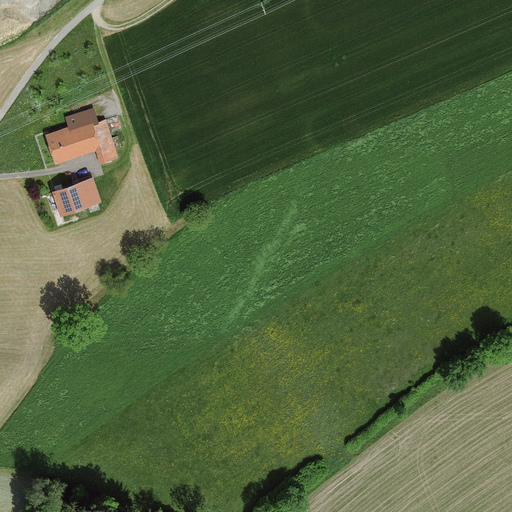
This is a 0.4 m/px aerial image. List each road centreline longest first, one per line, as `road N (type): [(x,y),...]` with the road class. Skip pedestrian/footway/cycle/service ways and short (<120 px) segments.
road 1 (track): [(164,511),(0,469)]
road 2 (unclassified): [(99,0),(62,34),(0,116)]
